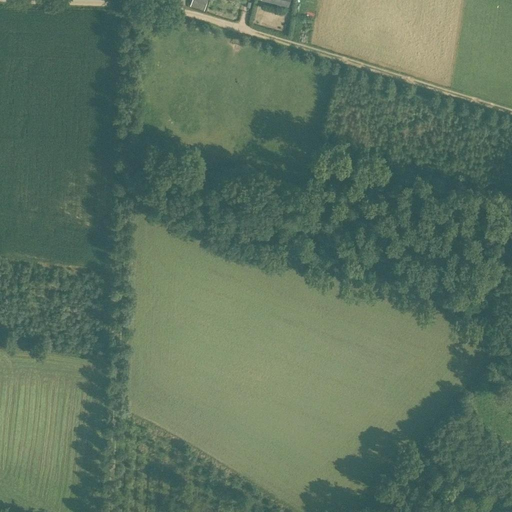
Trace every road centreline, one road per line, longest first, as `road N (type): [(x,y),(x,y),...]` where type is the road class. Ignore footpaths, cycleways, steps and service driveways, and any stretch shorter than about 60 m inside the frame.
road 1 (track): [(110,511),(131,4)]
road 2 (unclassified): [(511,113),(180,11),(34,0)]
